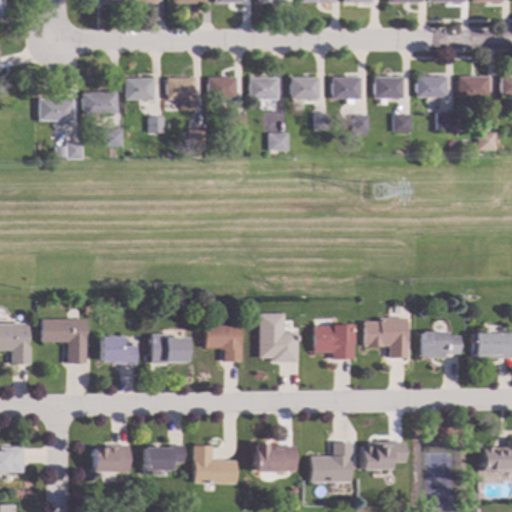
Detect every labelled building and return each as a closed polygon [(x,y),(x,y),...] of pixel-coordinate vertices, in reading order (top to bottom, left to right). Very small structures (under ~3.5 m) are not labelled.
[(511,96),(496,96),(496,76),(511,76),(511,96)] [(272,99),(244,99),(244,78),(272,77),(272,99)] [(314,98),(286,98),(286,77),(314,77),(314,98)] [(356,99),(349,99),(349,104),(342,104),(342,99),(328,99),(328,78),(356,77),(356,99)] [(398,98),(371,98),(370,78),(398,77),(398,98)] [(442,97),(412,97),(412,77),(442,77),(442,97)] [(484,96),(454,97),(454,77),(484,77),(484,96)] [(147,99),(119,99),(119,78),(147,78),(147,99)] [(189,109),(174,109),(174,99),(161,99),(161,78),(189,78),(189,109)] [(230,78),(230,99),(203,99),(202,78),(230,78)] [(110,113),(76,113),(76,94),(110,93),(110,113)] [(66,120),(34,121),(33,99),(66,99),(66,120)] [(449,130),(432,131),(432,113),(449,113),(449,130)] [(240,131),(223,131),(223,115),(240,114),(240,131)] [(323,129),(310,129),(310,114),(323,114),(323,129)] [(407,131),(389,131),(389,114),(406,114),(407,131)] [(364,131),(362,131),(362,136),(352,136),(352,131),(350,131),(350,115),(364,115),(364,131)] [(157,132),(142,132),(141,117),(157,117),(157,132)] [(115,146),(98,147),(98,130),(115,130),(115,146)] [(198,152),(189,152),(188,147),(183,147),(182,130),(197,130),(198,152)] [(491,150),(472,150),(472,132),(491,132),(491,150)] [(282,150),(262,150),(262,133),(282,133),(282,150)] [(74,158),(59,158),(59,142),(74,142),(74,158)] [(57,146),(47,147),(47,159),(58,158),(57,146)] [(424,313),(419,318),(414,313),(419,309),(424,313)] [(278,332),(291,332),(292,361),(267,362),(267,357),(254,358),(254,314),(278,313),(278,332)] [(401,341),(402,341),(403,358),(384,358),(384,346),(358,346),(358,321),(373,321),(373,318),(401,317),(401,341)] [(81,363),(62,363),(62,341),(35,342),(35,320),(80,319),(81,363)] [(22,347),(24,347),(24,364),(5,364),(4,350),(0,350),(0,324),(21,324),(22,347)] [(236,361),(219,361),(219,349),(214,349),(214,347),(200,348),(200,325),(235,325),(236,361)] [(348,359),(327,359),(327,352),(308,352),(308,326),(348,325),(348,359)] [(440,337),(455,336),(455,354),(441,354),(441,358),(426,358),(426,357),(417,357),(416,333),(440,332),(440,337)] [(511,357),(468,358),(467,334),(510,333),(511,357)] [(165,338),(183,337),(183,362),(147,362),(147,334),(165,334),(165,338)] [(117,346),(132,346),(132,364),(109,364),(109,362),(96,362),(96,337),(117,337),(117,346)] [(511,470),(479,471),(479,447),(503,447),(503,440),(511,440),(511,470)] [(347,458),(346,458),(346,481),(306,482),(305,457),(324,457),(324,456),(328,456),(328,442),(347,442),(347,458)] [(179,462),(171,462),(171,470),(152,470),(152,474),(140,474),(140,448),(165,447),(165,444),(179,444),(179,462)] [(263,446),(291,446),(291,471),(251,471),(251,444),(263,444),(263,446)] [(401,463),(400,444),(355,445),(356,471),(385,470),(385,463),(401,463)] [(124,472),(89,472),(89,448),(100,448),(100,445),(124,445),(124,472)] [(207,459),(211,459),(211,460),(231,460),(231,483),(190,484),(189,445),(207,445),(207,459)] [(16,473),(0,472),(0,446),(17,447),(16,473)] [(294,490),(289,497),(284,493),(289,486),(294,490)] [(8,511),(0,511),(0,503),(8,504),(8,511)]
